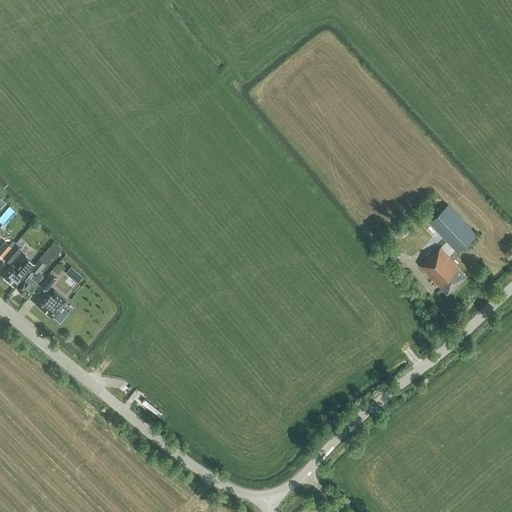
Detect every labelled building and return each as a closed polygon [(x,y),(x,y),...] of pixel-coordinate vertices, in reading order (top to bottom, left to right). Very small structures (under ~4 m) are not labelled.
[(430,222),(458,251),(476,234),(448,205),(430,222)] [(0,255),(1,257),(10,247),(4,242),(0,246),(0,255)] [(9,263),(22,249),(15,243),(3,257),(9,263)] [(459,267),(440,247),(434,253),(433,252),(423,261),(422,260),(420,262),(421,263),(419,265),(446,294),(466,275),(459,268),(459,267)] [(37,274),(45,264),(39,259),(31,268),(37,274)] [(25,275),(33,265),(27,260),(18,270),(12,264),(2,276),(15,287),(25,275)] [(83,276),(71,266),(65,272),(77,283),(83,276)] [(26,296),(37,283),(30,277),(32,275),(32,273),(31,272),(17,288),(26,296)] [(46,291),(57,279),(50,273),(39,285),(46,291)] [(66,300),(54,290),(48,296),(44,293),(35,304),(52,318),(58,310),(66,300)] [(162,412),(144,398),(141,402),(160,416),(163,412),(162,412)]
